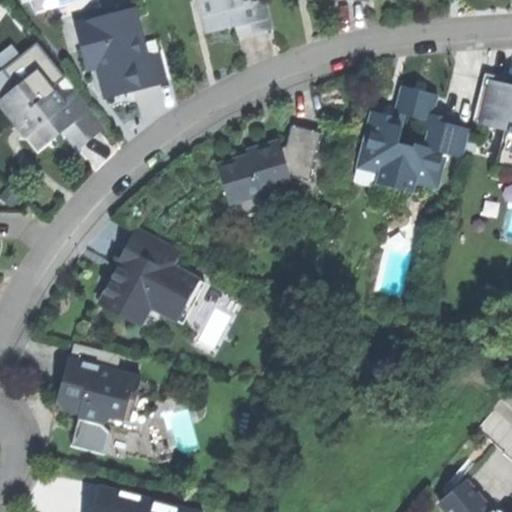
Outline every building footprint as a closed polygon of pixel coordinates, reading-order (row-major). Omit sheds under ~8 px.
[(104,0),(108,14),(128,8),(125,0),(104,0)] [(246,0),(204,0),(207,10),(203,11),(208,31),(234,25),(236,34),(253,31),(271,27),(264,0),(251,0),(247,1),(246,0)] [(108,14),(74,23),(83,58),(94,55),(104,94),(131,87),(155,81),(154,76),(163,73),(156,49),(154,50),(143,52),(140,41),(131,8),(128,8),(108,14)] [(151,38),(140,41),(143,52),(154,50),(151,38)] [(90,136),(104,124),(77,92),(71,97),(67,93),(60,99),(34,68),(0,96),(0,105),(14,123),(21,117),(30,128),(26,131),(40,147),(60,130),(75,148),(90,136)] [(511,77),(507,77),(483,71),(472,115),(478,117),(478,120),(504,127),(498,152),(504,153),(502,162),(511,161),(511,77)] [(414,78),(412,88),(421,91),(424,80),(419,79),(414,78)] [(368,109),(354,166),(376,171),(374,181),(410,190),(412,181),(436,187),(444,152),(461,156),(468,128),(452,124),(454,118),(430,112),(435,94),(421,91),(412,88),(398,85),(391,115),(368,109)] [(290,185),(288,176),(309,181),(320,132),(290,125),(286,145),(280,147),(278,142),(261,147),(247,151),(249,160),(239,162),(238,158),(218,163),(229,202),(239,200),(242,212),(264,206),(260,194),(290,185)] [(511,161),(502,162),(504,153),(498,152),(495,164),(507,166),(511,165),(511,161)] [(98,304),(139,327),(149,308),(169,318),(181,297),(187,299),(197,278),(173,266),(180,249),(135,226),(117,261),(124,265),(118,272),(111,279),(98,304)] [(205,282),(197,278),(187,299),(181,297),(169,318),(183,325),(205,282)] [(120,354),(72,343),(64,376),(66,376),(65,382),(63,388),(60,387),(57,400),(61,409),(79,413),(77,419),(101,425),(109,417),(128,398),(133,400),(139,376),(116,370),(120,354)] [(128,422),(133,400),(128,398),(109,417),(128,422)] [(449,511),(493,511),(467,479),(440,500),(449,511)] [(89,511),(200,511),(137,496),(135,503),(125,500),(126,497),(95,490),(89,511)]
